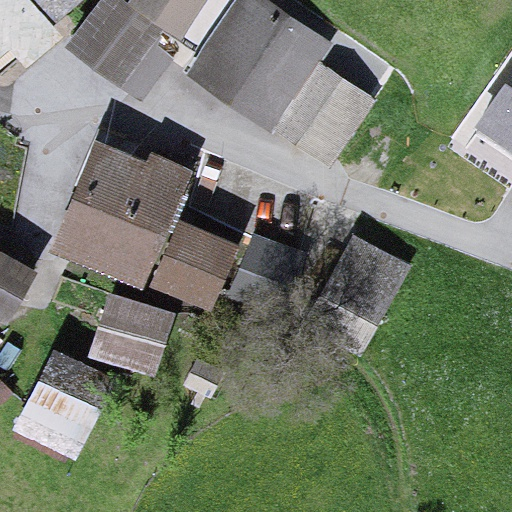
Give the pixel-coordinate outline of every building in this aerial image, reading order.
[(76,0),(0,0),(0,48),(7,43),(26,64),(56,37),(47,26),(76,0)] [(264,0),(134,0),(127,10),(110,0),(105,0),(74,46),(121,82),(165,24),(207,49),(192,72),(331,162),(367,104),(311,66),(326,43),(264,0)] [(511,85),(483,131),(511,150),(511,85)] [(147,169),(97,149),(55,250),(141,285),(187,174),(151,160),(147,169)] [(232,250),(180,227),(155,284),(207,307),(232,250)] [(301,258),(253,239),(231,293),(279,313),(301,258)] [(402,267),(352,241),(309,322),(358,348),(402,267)] [(32,275),(0,257),(0,318),(5,322),(32,275)] [(170,318),(110,300),(93,355),(153,373),(170,318)] [(73,446),(103,401),(45,364),(16,409),(73,446)]
